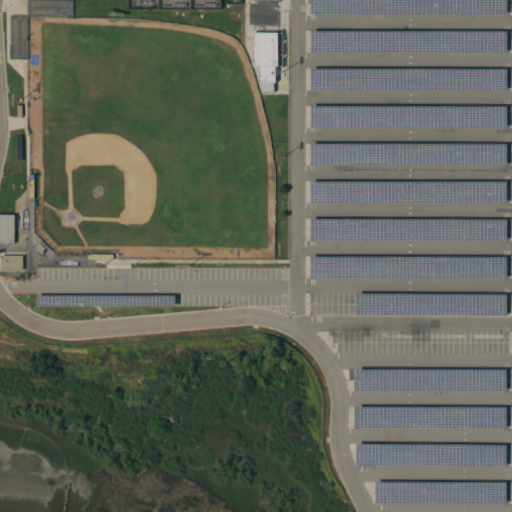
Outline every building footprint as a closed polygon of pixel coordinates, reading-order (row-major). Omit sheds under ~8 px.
[(9,15),(8,59),(26,59),(27,16),(71,17),(71,0),(26,0),(26,15),(9,15)] [(311,0),(507,0),(507,14),(311,13),(311,0)] [(312,52),(312,31),(507,31),(507,52),(312,52)] [(278,66),(275,66),(275,82),(274,82),(274,91),(261,91),(261,82),(259,82),(259,66),(253,66),(253,32),(278,32),(278,66)] [(311,68),(507,69),(507,90),(311,89),(311,68)] [(311,127),(311,106),(507,106),(507,127),(311,127)] [(507,144),(507,164),(311,164),(311,143),(507,144)] [(311,202),(311,181),(507,181),(507,202),(311,202)] [(15,243),(0,243),(0,214),(15,214),(15,243)] [(507,219),(507,240),(311,239),(311,218),(507,219)] [(47,248),(42,253),(35,247),(40,242),(47,248)] [(24,270),(2,270),(1,255),(23,255),(24,270)] [(311,277),(311,256),(507,256),(507,277),(311,277)] [(357,314),(357,293),(507,294),(507,315),(357,314)] [(176,295),(176,306),(38,305),(38,295),(176,295)] [(357,390),(357,369),(507,369),(507,390),(357,390)] [(357,406),(507,407),(507,428),(357,428),(357,406)] [(357,464),(357,444),(507,445),(507,466),(357,464)] [(507,482),(507,503),(376,503),(376,482),(507,482)]
